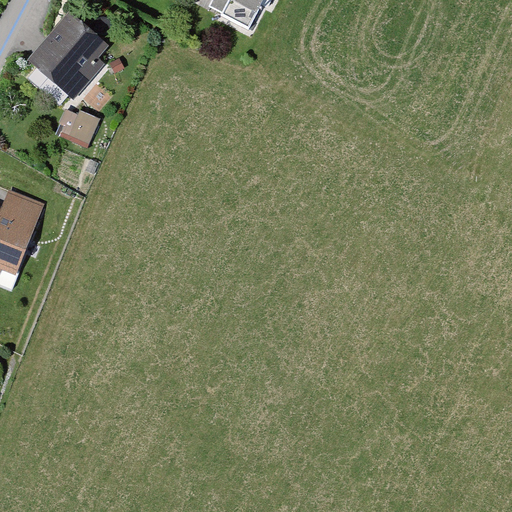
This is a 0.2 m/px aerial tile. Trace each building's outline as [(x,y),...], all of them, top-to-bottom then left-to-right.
[(210,0),(254,22),(258,15),(265,0),(210,0)] [(265,0),(258,15),(271,21),(281,0),(265,0)] [(67,19),(26,68),(73,108),(102,73),(95,67),(107,53),(67,19)] [(79,118),(68,145),(88,153),(99,127),(79,118)] [(0,274),(14,279),(43,212),(8,197),(0,215),(0,274)]
